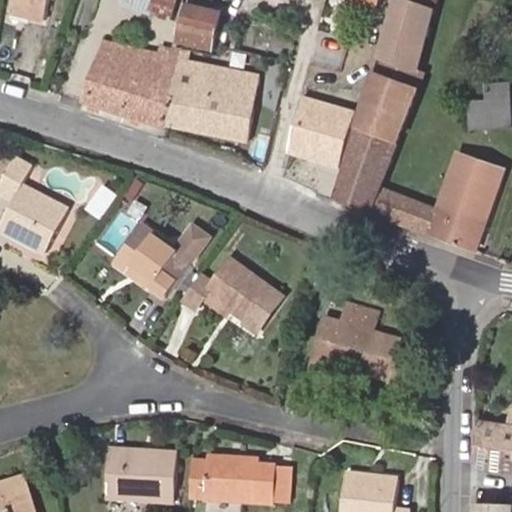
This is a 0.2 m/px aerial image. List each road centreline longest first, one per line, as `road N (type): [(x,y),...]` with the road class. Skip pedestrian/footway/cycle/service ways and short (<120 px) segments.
road 1 (tertiary): [(460,275),(252,191),(0,110)]
road 2 (residential): [(0,425),(130,393),(189,397),(453,454)]
road 3 (unknown): [(252,191),(313,21),(309,0)]
road 4 (residential): [(460,275),(453,454)]
